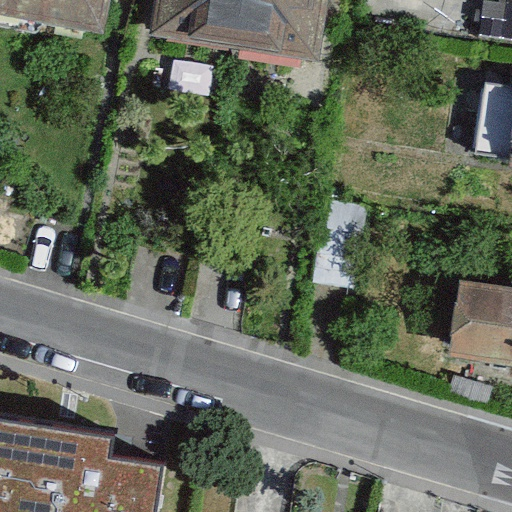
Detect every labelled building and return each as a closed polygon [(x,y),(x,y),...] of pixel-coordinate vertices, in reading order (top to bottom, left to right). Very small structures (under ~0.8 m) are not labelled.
[(0,0),(0,23),(92,37),(97,0),(0,0)] [(325,0),(167,0),(162,29),(317,54),(325,3),(325,0)] [(364,285),(368,202),(326,200),(322,283),(364,285)] [(511,294),(449,287),(439,358),(511,367),(511,294)] [(0,511),(150,511),(161,447),(106,438),(109,420),(77,417),(0,403),(0,511)]
